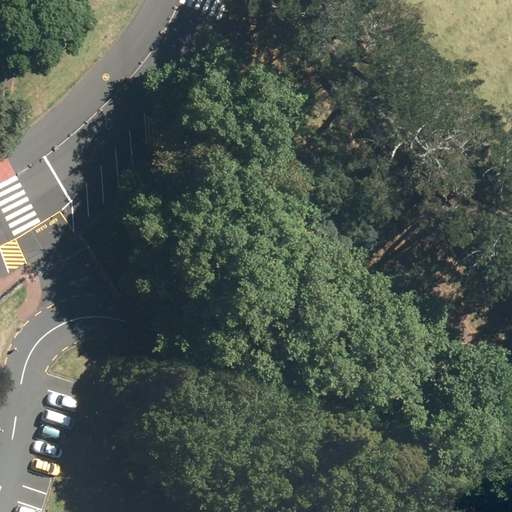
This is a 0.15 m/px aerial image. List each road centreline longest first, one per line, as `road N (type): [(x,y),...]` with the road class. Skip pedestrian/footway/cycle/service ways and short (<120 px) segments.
road 1 (unclassified): [(511,495),(261,340),(160,323)]
road 2 (unclassified): [(203,0),(132,126),(0,204)]
road 3 (unclassified): [(0,487),(25,365),(40,339),(75,318),(160,323)]
